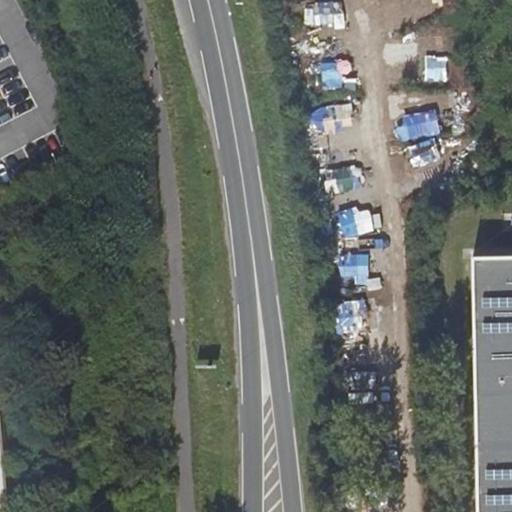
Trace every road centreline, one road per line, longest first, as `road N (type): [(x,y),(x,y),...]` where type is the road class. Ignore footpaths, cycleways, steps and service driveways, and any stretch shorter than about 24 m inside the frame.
road 1 (secondary): [(272,511),(260,315),(220,43)]
road 2 (unknown): [(0,33),(40,116),(33,134),(0,150)]
